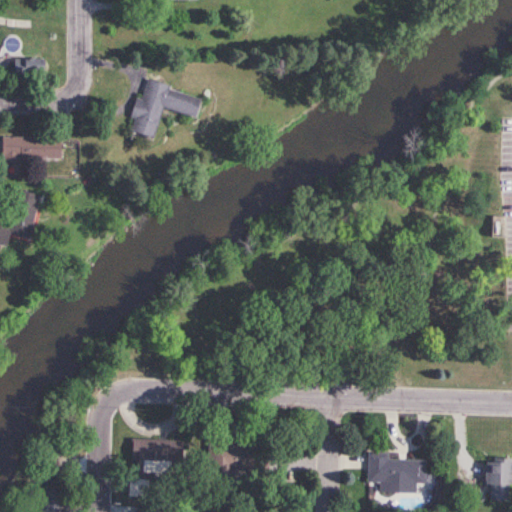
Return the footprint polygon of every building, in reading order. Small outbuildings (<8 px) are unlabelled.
[(42,60),(11,60),(11,77),(42,77),(42,60)] [(158,109),(190,119),(196,99),(141,81),(125,132),(149,139),(158,109)] [(53,162),(53,137),(1,137),(1,162),(53,162)] [(23,241),(35,196),(12,190),(1,228),(0,228),(0,246),(2,247),(5,236),(23,241)] [(251,444),(222,443),(222,438),(208,437),(207,488),(232,489),(233,471),(251,471),(251,444)] [(132,438),(130,469),(172,471),(173,439),(132,438)] [(388,460),(388,453),(367,452),(367,482),(380,482),(380,493),(416,493),(416,483),(426,483),(426,460),(388,460)] [(487,501),(511,501),(511,459),(487,459),(487,501)]
